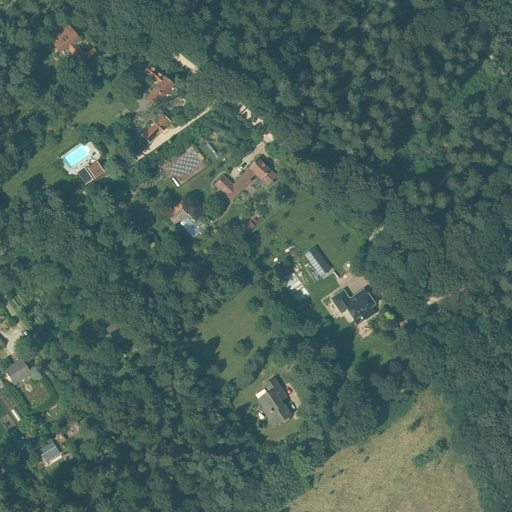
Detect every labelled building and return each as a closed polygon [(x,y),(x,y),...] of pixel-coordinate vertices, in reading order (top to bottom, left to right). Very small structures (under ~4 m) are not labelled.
[(82,41),(68,25),(57,35),(59,38),(53,42),(63,56),(69,51),(85,70),(94,64),(93,63),(101,57),(93,49),(85,55),(77,45),(82,41)] [(146,98),(158,108),(167,97),(168,98),(171,97),(176,92),(175,89),(174,88),(176,86),(150,65),(143,73),(157,85),(146,98)] [(141,134),(150,143),(171,123),(162,114),(152,126),(150,124),(141,134)] [(46,131),(45,132),(47,135),(49,133),(51,135),(57,129),(55,128),(51,123),(45,129),(46,131)] [(182,151),(171,159),(173,162),(184,154),(182,151)] [(277,177),(258,159),(249,168),(233,186),(223,176),(215,185),(232,201),(256,175),(268,186),(277,177)] [(88,165),(76,173),(86,186),(95,179),(95,180),(105,173),(96,162),(89,167),(88,165)] [(166,215),(170,219),(188,203),(184,199),(166,215)] [(194,239),(200,233),(185,218),(179,224),(194,239)] [(254,218),(233,237),(238,242),(259,222),(254,218)] [(330,270),(315,247),(304,255),(320,277),(330,270)] [(347,309),(355,321),(363,316),(366,320),(375,313),(370,307),(374,304),(364,290),(356,295),(358,297),(351,302),(343,291),(331,299),(341,313),(347,309)] [(106,329),(114,339),(129,328),(121,318),(106,329)] [(14,384),(31,373),(22,360),(5,371),(14,384)] [(281,401),(287,397),(275,378),(265,385),(269,392),(258,399),(271,418),(268,420),(273,427),(281,422),(280,421),(283,419),(284,420),(292,415),(284,404),(283,404),(281,401)] [(54,448),(41,455),(46,465),(59,458),(54,448)]
